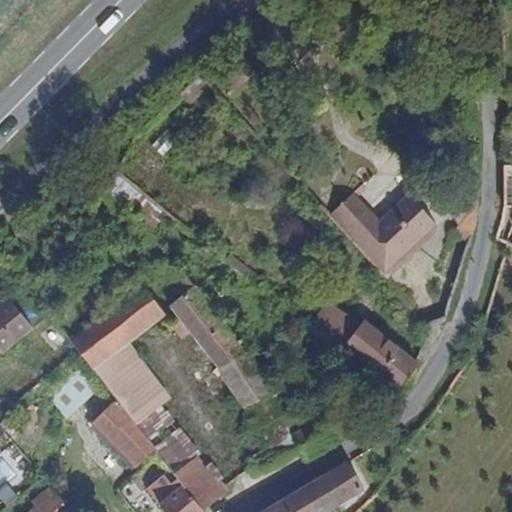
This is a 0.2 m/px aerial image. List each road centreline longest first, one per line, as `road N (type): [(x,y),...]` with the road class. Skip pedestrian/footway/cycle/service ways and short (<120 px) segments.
road 1 (residential): [(241,511),(406,413),(468,305),(494,194),(491,0)]
road 2 (track): [(0,215),(241,0)]
road 3 (primary): [(0,122),(121,0)]
